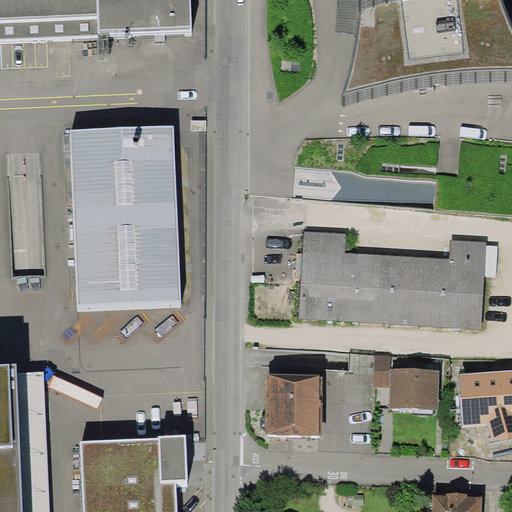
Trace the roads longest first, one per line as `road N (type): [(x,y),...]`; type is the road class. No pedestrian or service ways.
road 1 (unclassified): [(226,465),(232,0)]
road 2 (residential): [(226,465),(511,478)]
road 3 (unknown): [(511,350),(228,349)]
road 4 (unknown): [(230,191),(511,212)]
road 5 (unknown): [(334,0),(336,65),(321,90),(276,125),(230,142)]
road 6 (unknown): [(64,511),(56,355)]
